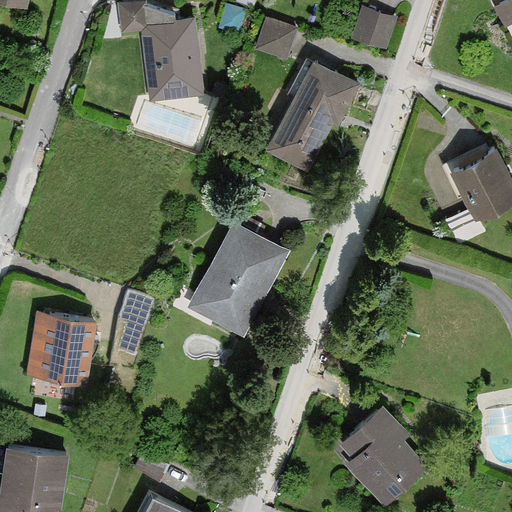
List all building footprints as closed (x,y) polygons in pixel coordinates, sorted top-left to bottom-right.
[(201,91),(194,12),(175,14),(174,9),(147,0),(119,0),(122,28),(142,27),(149,96),(201,91)] [(511,0),(495,0),(506,21),(511,18),(511,0)] [(396,14),(363,1),(351,31),(385,44),(396,14)] [(297,23),(265,13),(255,45),(287,55),(297,23)] [(358,79),(313,56),(268,145),(306,164),(331,116),(337,120),(358,79)] [(476,214),(511,196),(511,179),(495,143),(450,165),(469,205),(443,217),(456,244),(484,230),(476,214)] [(288,245),(233,216),(186,302),(242,331),(288,245)] [(156,301),(127,291),(125,298),(119,314),(112,365),(134,372),(144,343),(154,347),(160,329),(148,325),(156,301)] [(94,315),(36,307),(28,370),(85,378),(88,359),(93,358),(99,353),(101,345),(102,336),(92,334),(94,315)] [(383,400),(341,436),(353,449),(346,455),(383,498),(426,462),(401,433),(407,428),(383,400)] [(68,449),(8,440),(6,455),(0,495),(0,508),(24,511),(23,511),(54,511),(56,503),(60,504),(68,449)] [(142,453),(135,467),(162,480),(171,462),(142,453)] [(196,511),(152,489),(139,511),(196,511)]
